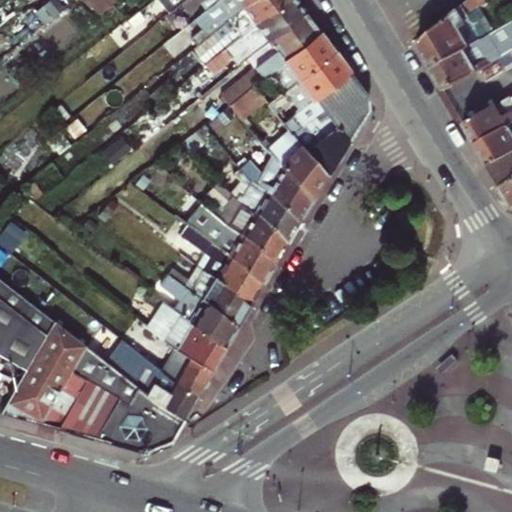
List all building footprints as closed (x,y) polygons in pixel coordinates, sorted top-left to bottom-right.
[(152,0),(150,2),(159,13),(175,0),(152,0)] [(204,0),(215,0),(217,2),(220,0),(187,0),(169,15),(176,23),(203,2),(204,0)] [(285,0),(254,0),(212,33),(189,52),(201,66),(223,49),(285,0)] [(215,0),(204,0),(203,2),(209,9),(217,2),(215,0)] [(212,33),(254,0),(220,0),(217,2),(225,13),(208,27),(212,33)] [(247,47),(253,55),(305,13),(295,0),(285,0),(223,49),(231,59),(247,47)] [(467,0),(416,44),(431,68),(468,47),(458,29),(465,25),(462,20),(466,17),(485,3),(483,0),(467,0)] [(259,80),(268,73),(320,32),(305,13),(253,55),(244,62),(259,80)] [(479,40),(466,17),(462,20),(465,25),(458,29),(468,47),(479,40)] [(511,37),(511,36),(505,25),(497,30),(503,41),(509,38),(509,39),(511,37)] [(431,68),(443,90),(506,54),(511,50),(511,43),(509,39),(509,38),(503,41),(497,30),(479,40),(468,47),(431,68)] [(268,73),(283,92),(335,52),(320,32),(268,73)] [(474,144),(511,122),(511,50),(506,54),(511,63),(511,98),(507,101),(505,98),(462,123),(474,144)] [(335,52),(283,92),(276,97),(280,103),(285,99),(288,102),(305,90),(313,100),(350,72),(335,52)] [(363,89),(350,72),(313,100),(295,114),(304,126),(307,123),(312,129),(316,125),(312,120),(324,111),(336,127),(347,142),(362,117),(368,106),(369,103),(368,99),(367,95),(363,89)] [(252,85),(228,105),(240,119),(263,99),(252,85)] [(292,117),(280,103),(276,97),(267,104),(283,123),(292,117)] [(312,120),(316,125),(320,130),(324,136),(336,127),(324,111),(312,120)] [(315,134),(320,130),(316,125),(312,129),(307,123),(304,126),(295,114),(292,117),(283,123),(292,133),(326,175),(347,142),(336,127),(324,136),(320,140),(315,134)] [(511,122),(474,144),(487,167),(511,151),(511,122)] [(326,175),(292,133),(269,152),(275,158),(311,201),(326,175)] [(511,179),(511,151),(487,167),(499,187),(511,179)] [(311,201),(275,158),(261,171),(245,155),(237,164),(249,175),(298,222),(311,201)] [(229,196),(239,205),(253,214),(286,243),(298,222),(249,175),(229,196)] [(229,196),(212,179),(202,190),(221,208),(229,196)] [(511,207),(511,179),(499,187),(510,207),(511,207)] [(226,227),(239,205),(229,196),(221,208),(219,212),(215,219),(220,223),(226,227)] [(253,214),(239,205),(226,227),(236,233),(274,264),(286,243),(253,214)] [(213,207),(209,213),(215,219),(219,212),(213,207)] [(236,233),(226,227),(220,236),(214,232),(193,215),(185,227),(208,245),(262,285),(274,264),(236,233)] [(220,236),(226,227),(220,223),(214,232),(220,236)] [(202,271),(213,279),(249,306),(262,285),(208,245),(195,265),(202,271)] [(182,286),(187,280),(173,269),(168,275),(182,286)] [(193,285),(192,284),(188,290),(201,299),(213,279),(202,271),(193,285)] [(249,306),(213,279),(201,299),(237,328),(249,306)] [(0,281),(0,329),(43,363),(129,431),(124,439),(146,452),(172,441),(184,420),(160,406),(145,394),(132,384),(0,281)] [(168,306),(179,314),(225,349),(237,328),(201,299),(188,290),(183,286),(182,286),(168,306)] [(168,306),(162,302),(156,310),(173,323),(179,314),(168,306)] [(174,349),(212,371),(225,349),(179,314),(173,323),(163,340),(170,345),(174,349)] [(43,363),(0,329),(0,357),(32,376),(2,414),(115,445),(144,453),(146,452),(138,447),(124,439),(129,431),(43,363)] [(163,340),(152,332),(145,342),(162,355),(170,345),(163,340)] [(157,367),(120,339),(111,352),(140,372),(154,381),(145,394),(160,406),(184,420),(196,397),(159,374),(158,376),(153,372),(157,367)] [(161,370),(159,374),(196,397),(212,371),(174,349),(161,370)] [(161,370),(157,367),(153,372),(158,376),(159,374),(161,370)] [(154,381),(140,372),(132,384),(145,394),(154,381)] [(505,459),(491,455),(489,463),(487,470),(501,473),(505,459)]
